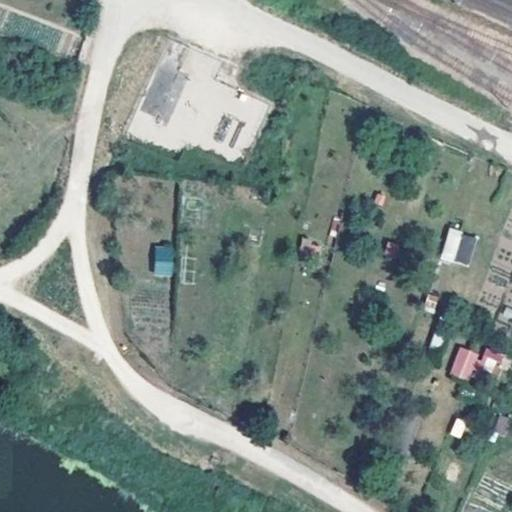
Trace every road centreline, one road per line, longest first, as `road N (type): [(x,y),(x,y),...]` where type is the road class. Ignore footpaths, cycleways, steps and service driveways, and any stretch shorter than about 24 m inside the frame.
road 1 (track): [(121,0),(66,224),(101,349),(0,300)]
road 2 (unclassified): [(511,140),(197,0)]
road 3 (track): [(101,349),(134,389),(173,415),(374,511)]
